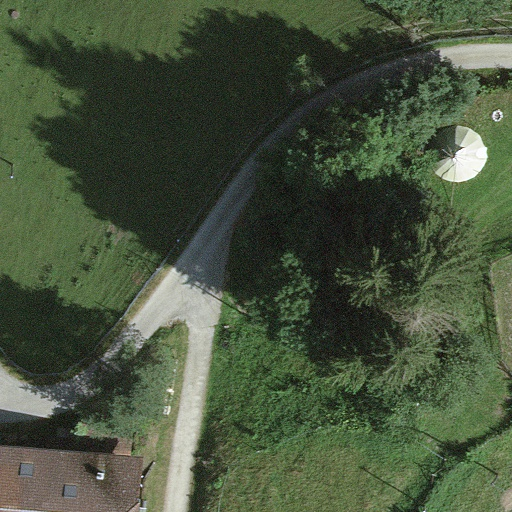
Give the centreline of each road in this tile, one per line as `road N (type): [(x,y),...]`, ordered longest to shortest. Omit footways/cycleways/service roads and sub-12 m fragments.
road 1 (track): [(511,56),(424,62),(337,95),(269,151),(99,377),(51,401),(0,391)]
road 2 (track): [(172,511),(201,329),(188,263)]
